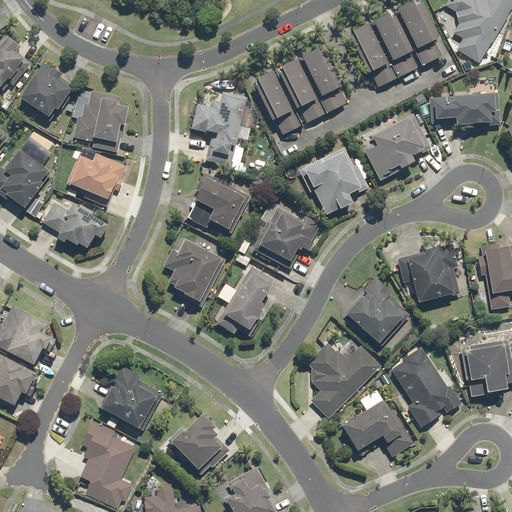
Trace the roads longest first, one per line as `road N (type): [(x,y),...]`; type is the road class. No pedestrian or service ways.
road 1 (residential): [(249,398),(347,250),(411,211)]
road 2 (residential): [(96,305),(148,210),(161,153),(162,69)]
road 3 (residential): [(22,476),(96,305)]
road 4 (residential): [(162,69),(226,53),(334,0)]
road 5 (residential): [(411,211),(460,173),(473,173),(494,188),(498,199),(489,211),(477,221),(439,213)]
road 6 (residential): [(96,305),(168,340),(249,398)]
road 7 (residential): [(24,0),(86,52),(162,69)]
road 8 (residential): [(435,467),(472,434),(502,435),(510,463),(502,474),(470,480)]
road 9 (residential): [(249,398),(328,511)]
